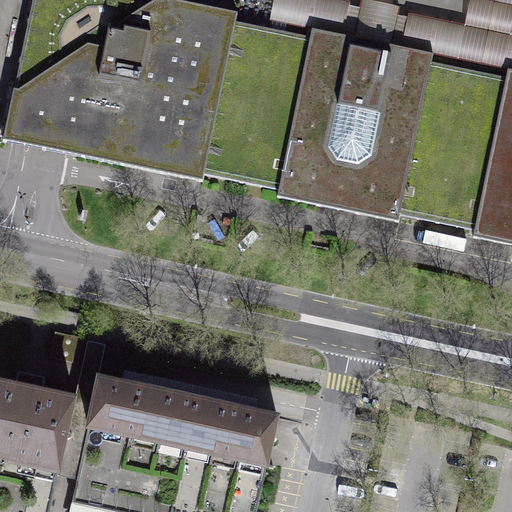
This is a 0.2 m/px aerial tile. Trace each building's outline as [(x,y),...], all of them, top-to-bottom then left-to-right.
[(31,0),(3,142),(203,182),(204,176),(278,191),(277,198),(398,223),(400,216),(474,231),(473,238),(511,246),(511,70),(508,70),(506,77),(432,62),(433,54),(372,42),(312,29),(310,37),(236,21),(237,14),(169,0),(31,0)] [(511,36),(511,35),(511,0),(273,0),(269,22),(312,29),(372,42),(433,54),(508,70),(511,70),(511,36)] [(55,332),(50,358),(78,364),(84,338),(55,332)] [(98,342),(87,339),(74,399),(74,401),(84,404),(93,406),(99,379),(107,343),(98,342)] [(128,348),(109,344),(104,370),(122,374),(128,348)] [(88,429),(267,467),(272,443),(278,418),(99,379),(93,406),(88,429)] [(88,429),(93,406),(84,404),(74,401),(74,399),(0,382),(0,460),(58,473),(57,474),(69,477),(77,479),(88,429)] [(88,429),(77,479),(72,503),(113,511),(256,511),(267,467),(88,429)] [(0,511),(49,511),(57,474),(58,473),(0,460),(0,511)] [(454,511),(458,511),(461,471),(435,469),(433,511),(454,511)]
